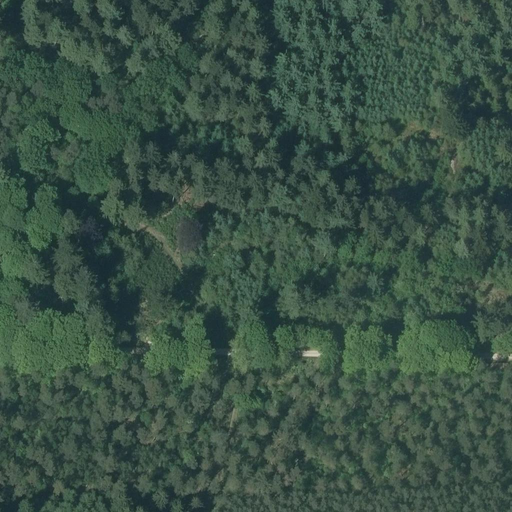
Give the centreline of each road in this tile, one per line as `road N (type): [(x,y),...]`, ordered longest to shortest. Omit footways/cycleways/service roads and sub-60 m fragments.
road 1 (track): [(0,351),(511,350)]
road 2 (track): [(67,203),(146,226),(163,239),(248,353),(211,511)]
road 3 (track): [(87,173),(221,0)]
road 4 (track): [(0,303),(67,203)]
